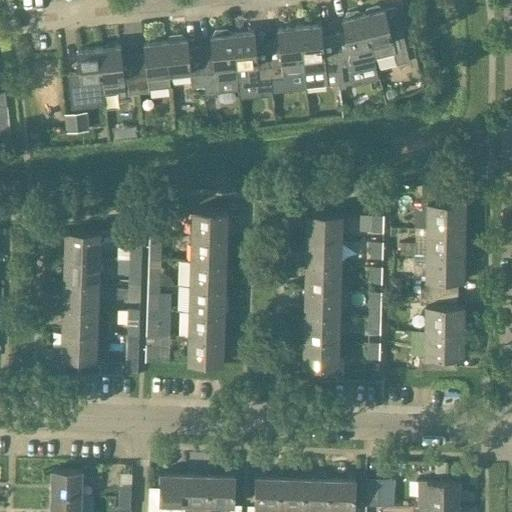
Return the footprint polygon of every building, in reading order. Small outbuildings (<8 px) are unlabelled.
[(363,13),(371,45),(392,40),(384,8),(363,13)] [(345,17),(342,18),(345,31),(350,50),(348,58),(350,71),(375,65),(374,58),(371,45),(363,13),(360,14),(360,12),(357,10),(346,12),(344,15),(345,17)] [(320,23),(298,26),(303,71),(321,69),(325,69),(324,60),(324,56),(323,48),(320,23)] [(303,71),(298,26),(277,28),(281,61),(282,61),(283,73),(303,71)] [(213,58),(201,59),(202,73),(204,86),(205,86),(206,93),(216,92),(217,92),(216,82),(237,79),(236,69),(235,66),(232,33),(229,33),(229,31),(226,29),(215,30),(213,33),(213,35),(210,35),(211,44),(213,58)] [(257,64),(253,31),(232,33),(235,66),(257,64)] [(167,38),(168,40),(165,40),(169,73),(190,71),(186,38),(183,38),(183,36),(180,34),(169,35),(167,38)] [(169,73),(165,40),(143,42),(147,76),(147,79),(136,81),(137,93),(149,92),(149,88),(170,86),(169,73)] [(395,56),(407,53),(404,41),(392,44),(395,56)] [(120,45),(98,47),(102,80),(103,80),(104,93),(118,91),(119,95),(125,94),(124,82),(123,78),(121,54),(120,45)] [(79,72),(68,73),(69,88),(70,100),(71,108),(84,107),(83,95),(103,93),(104,93),(103,80),(102,80),(98,47),(77,50),(79,72)] [(350,79),(348,58),(336,59),(337,71),(339,88),(344,88),(350,79)] [(337,71),(336,59),(324,60),(325,69),(325,73),(337,71)] [(270,79),(283,77),(281,65),(269,66),(270,79)] [(270,79),(269,66),(257,68),(258,80),(270,79)] [(202,73),(190,75),(191,87),(204,86),(202,73)] [(136,81),(124,82),(125,94),(137,93),(136,81)] [(64,111),(66,130),(89,128),(87,108),(64,111)] [(426,202),(426,228),(464,228),(464,202),(458,202),(458,190),(421,189),(421,202),(426,202)] [(226,236),(226,210),(191,209),(191,235),(226,236)] [(340,239),(341,213),(306,212),(305,238),(340,239)] [(371,215),(370,231),(383,232),(383,215),(371,215)] [(149,234),(162,234),(162,217),(149,217),(149,234)] [(464,254),(464,228),(426,228),(426,253),(420,253),(420,254),(464,254)] [(99,257),(99,231),(64,230),(63,256),(99,257)] [(142,249),(142,233),(119,232),(118,248),(142,249)] [(191,235),(190,260),(225,261),(226,236),(191,235)] [(305,238),(305,264),(340,265),(340,239),(305,238)] [(382,258),(383,241),(370,241),(359,240),(359,257),(370,258),(370,257),(382,258)] [(148,259),(161,260),(169,260),(169,243),(148,242),(148,259)] [(463,281),(464,254),(420,254),(420,293),(457,293),(457,281),(463,281)] [(63,256),(62,281),(98,282),(99,257),(63,256)] [(141,275),(141,259),(118,258),(118,274),(141,275)] [(160,285),(161,260),(148,259),(147,284),(160,285)] [(225,261),(190,260),(189,285),(224,286),(225,261)] [(340,265),(305,264),(304,289),(339,290),(340,265)] [(369,266),(369,282),(382,282),(382,266),(369,266)] [(98,282),(62,281),(62,306),(97,308),(98,282)] [(140,301),(141,284),(128,284),(127,300),(140,301)] [(189,285),(189,311),(223,312),(224,286),(189,285)] [(304,289),(303,314),(338,315),(339,290),(304,289)] [(381,308),(381,292),(369,291),(369,307),(381,308)] [(170,294),(147,292),(146,309),(169,310),(170,294)] [(425,305),(425,330),(463,331),(463,305),(457,305),(457,293),(420,293),(420,305),(425,305)] [(62,306),(61,331),(97,333),(97,308),(62,306)] [(139,326),(140,309),(127,309),(127,325),(139,326)] [(146,335),(158,335),(158,319),(169,319),(169,310),(146,309),(146,335)] [(189,311),(188,336),(223,337),(223,312),(189,311)] [(303,314),(303,340),(338,340),(338,315),(303,314)] [(380,333),(381,317),(367,316),(368,333),(380,333)] [(425,330),(424,355),(419,355),(419,369),(456,369),(457,357),(462,357),(463,331),(425,330)] [(97,333),(61,331),(60,358),(96,359),(97,333)] [(138,351),(139,334),(126,334),(126,350),(138,351)] [(158,344),(158,335),(146,335),(146,344),(145,344),(145,361),(157,361),(158,344)] [(223,337),(188,336),(187,362),(222,363),(223,337)] [(338,340),(303,340),(302,365),(337,366),(338,340)] [(379,359),(379,342),(367,341),(367,358),(379,359)] [(51,468),(50,493),(82,494),(82,469),(51,468)] [(184,504),(185,472),(160,471),(158,503),(184,504)] [(210,473),(185,472),(184,504),(209,505),(210,473)] [(235,474),(210,473),(209,505),(234,506),(235,474)] [(279,507),(280,475),(255,474),(254,507),(279,507)] [(279,507),(304,508),(305,476),(280,475),(279,507)] [(304,508),(329,509),(330,476),(305,476),(304,508)] [(355,510),(356,477),(330,476),(329,509),(355,510)] [(377,505),(378,478),(365,478),(364,504),(377,505)] [(426,479),(426,480),(418,480),(419,506),(459,506),(459,479),(426,479)] [(119,483),(118,495),(132,495),(132,484),(119,483)] [(49,511),(81,511),(82,494),(50,493),(49,511)] [(131,508),(132,495),(118,495),(118,508),(131,508)]
